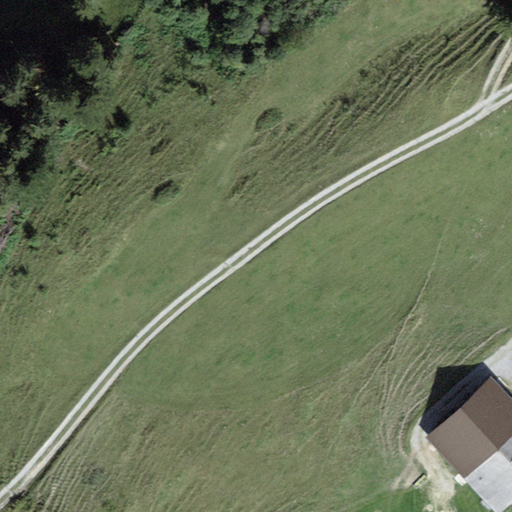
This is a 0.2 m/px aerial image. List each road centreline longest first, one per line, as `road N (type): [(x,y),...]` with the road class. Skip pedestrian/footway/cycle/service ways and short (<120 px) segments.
road 1 (track): [(511,93),(319,202),(161,322),(0,502)]
road 2 (track): [(438,511),(418,446),(422,431),(511,348)]
